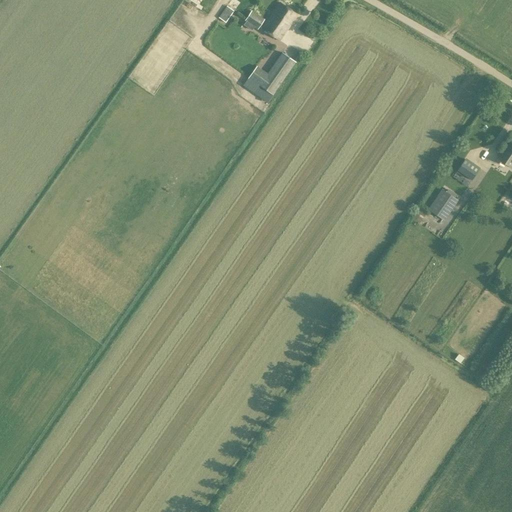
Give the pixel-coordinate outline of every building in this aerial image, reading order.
[(235,0),(232,0),(219,17),(226,22),(240,3),(235,0)] [(296,15),(279,3),(260,29),(277,41),(296,15)] [(246,19),(257,27),(262,19),(251,11),(246,19)] [(244,85),(268,103),(296,63),(282,53),(267,74),(257,67),(244,85)] [(459,103),(452,118),(460,122),(467,107),(459,103)] [(511,169),(511,167),(511,139),(506,149),(498,160),(511,169)] [(471,180),(479,168),(465,158),(453,177),(466,187),(471,180)] [(497,189),(508,168),(489,158),(480,176),(488,179),(486,183),(497,189)] [(456,195),(448,189),(446,192),(442,190),(428,210),(444,220),(457,200),(454,198),(456,195)] [(483,289),(456,335),(466,341),(467,338),(476,343),(501,299),(483,289)]
